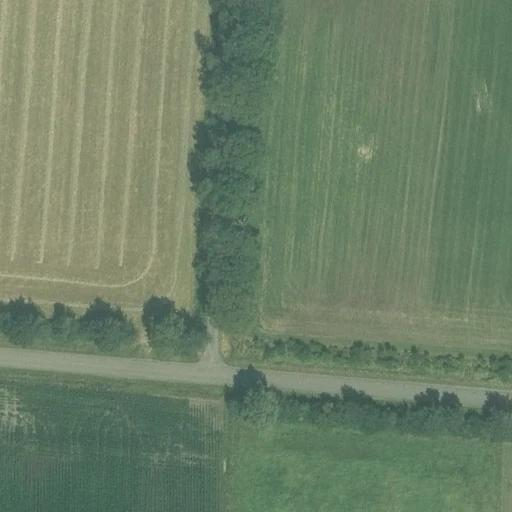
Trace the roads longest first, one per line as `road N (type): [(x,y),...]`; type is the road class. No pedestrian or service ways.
road 1 (unclassified): [(0,356),(511,402)]
road 2 (track): [(211,378),(238,0)]
